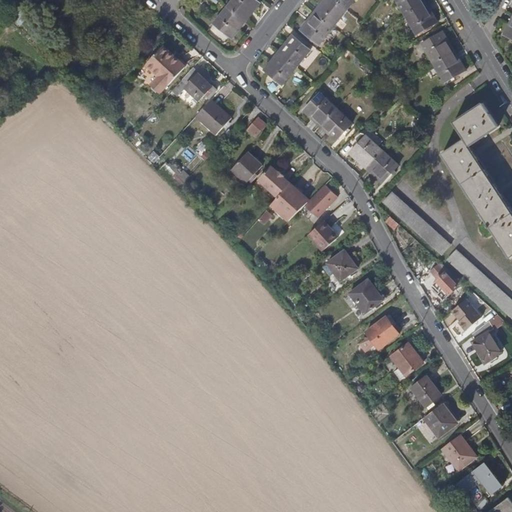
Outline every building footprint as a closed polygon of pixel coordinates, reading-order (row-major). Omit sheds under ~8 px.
[(235,0),(216,23),(234,38),(241,31),(238,28),(246,19),(254,10),(257,12),(263,5),(257,0),(235,0)] [(309,22),(303,29),(322,44),(357,0),(327,0),(325,3),(328,5),(320,14),(312,25),(309,22)] [(435,14),(431,17),(425,5),(421,0),(398,0),(419,34),(439,22),(435,14)] [(325,3),(318,12),(320,14),(328,5),(325,3)] [(431,17),(435,14),(428,3),(425,5),(431,17)] [(246,19),(249,21),(257,12),(254,10),(246,19)] [(318,12),(309,22),(312,25),(320,14),(318,12)] [(238,28),(241,31),(249,21),(246,19),(238,28)] [(446,41),(449,39),(445,32),(425,44),(447,82),(467,70),(462,62),(459,64),(453,53),(446,41)] [(266,69),(284,84),(312,50),(295,35),(288,43),(292,46),(284,55),(276,65),(272,62),(266,69)] [(456,51),(449,39),(446,41),(453,53),(456,51)] [(288,43),(280,52),(284,55),(292,46),(288,43)] [(152,86),(160,93),(167,86),(168,87),(185,68),(163,48),(146,66),(159,78),(152,86)] [(462,62),(456,51),(453,53),(459,64),(462,62)] [(280,52),(272,62),(276,65),(284,55),(280,52)] [(184,88),(179,92),(193,105),(199,99),(203,103),(215,89),(206,81),(209,78),(200,70),(197,74),(192,70),(179,84),(184,88)] [(179,84),(167,97),(171,101),(179,92),(184,88),(179,84)] [(334,132),(331,135),(338,140),(354,122),(322,93),(305,111),(312,118),(315,115),(324,123),(334,132)] [(456,123),(466,139),(444,154),(511,257),(511,256),(511,209),(471,147),(500,127),(485,104),(456,123)] [(207,105),(193,121),(213,140),(227,124),(207,105)] [(255,107),(269,120),(271,118),(257,105),(255,107)] [(255,107),(252,110),(259,116),(248,128),(256,136),(268,124),(267,123),(269,120),(255,107)] [(312,118),(322,126),(324,123),(315,115),(312,118)] [(322,126),(331,135),(334,132),(324,123),(322,126)] [(352,153),(358,159),(361,157),(370,165),(380,174),(377,177),(384,183),(400,165),(368,135),(352,153)] [(252,150),(237,167),(251,180),(266,163),(252,150)] [(295,160),(286,151),(268,172),(275,178),(279,174),(280,175),(295,160)] [(361,157),(358,159),(368,168),(370,165),(361,157)] [(175,177),(182,183),(186,178),(168,161),(160,170),(171,181),(175,177)] [(370,165),(368,168),(377,177),(380,174),(370,165)] [(293,181),(291,184),(303,194),(305,192),(293,181)] [(313,198),(322,206),(337,189),(330,181),(313,198)] [(303,194),(291,184),(275,202),(293,219),(306,205),(308,203),(310,201),(303,194)] [(387,202),(445,255),(454,244),(397,191),(387,202)] [(310,201),(308,203),(316,212),(322,206),(313,198),(310,201)] [(308,203),(306,205),(307,206),(303,210),(304,211),(303,213),(305,215),(288,232),(294,238),(306,226),(307,228),(311,223),(310,222),(318,214),(316,212),(308,203)] [(327,219),(311,234),(324,249),(340,234),(327,219)] [(401,235),(405,230),(398,223),(394,228),(401,235)] [(511,297),(459,249),(450,259),(511,315),(511,297)] [(322,266),(336,284),(353,271),(340,253),(322,266)] [(452,295),(463,283),(441,263),(431,274),(438,281),(437,282),(452,295)] [(345,297),(354,309),(372,294),(369,289),(364,283),(345,297)] [(381,301),(375,292),(372,294),(378,302),(381,301)] [(372,294),(354,309),(360,316),(378,302),(372,294)] [(481,317),(466,299),(453,310),(461,321),(459,323),(466,331),(481,317)] [(367,331),(379,348),(400,332),(387,315),(367,331)] [(481,337),(491,332),(496,329),(491,322),(477,332),(481,337)] [(477,340),(481,337),(477,332),(473,334),(477,340)] [(481,337),(497,356),(504,352),(491,332),(481,337)] [(481,337),(477,340),(474,342),(487,362),(497,356),(481,337)] [(393,354),(394,356),(411,343),(409,341),(393,354)] [(411,343),(394,356),(402,365),(396,370),(402,378),(424,361),(411,343)] [(413,386),(427,405),(442,393),(427,375),(413,386)] [(445,399),(427,414),(443,434),(459,421),(450,410),(453,408),(445,399)] [(450,410),(459,421),(464,417),(455,406),(453,408),(450,410)] [(446,446),(463,467),(480,454),(463,432),(446,446)] [(415,448),(403,433),(393,441),(405,456),(415,448)] [(486,459),(461,478),(468,487),(484,474),(495,488),(504,481),(486,459)] [(473,505),(478,510),(490,501),(485,495),(473,505)] [(489,511),(511,511),(511,497),(510,495),(489,511)]
